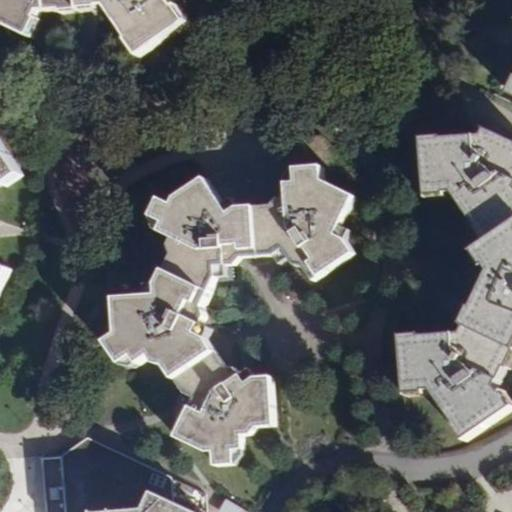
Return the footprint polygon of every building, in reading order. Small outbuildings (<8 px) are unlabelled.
[(78,18),(77,0),(0,0),(0,32),(31,46),(42,21),(78,18)] [(77,0),(78,18),(106,16),(138,66),(193,28),(177,5),(179,0),(77,0)] [(459,201),(488,248),(511,234),(511,138),(485,125),(482,129),(476,139),(422,139),(427,205),(459,201)] [(0,192),(4,195),(21,182),(0,148),(0,192)] [(257,214),(259,261),(270,262),(275,263),(280,270),(291,263),(297,273),(305,272),(315,287),(357,259),(351,249),(354,236),(341,232),(358,201),(326,187),(326,172),(296,174),(286,181),(288,202),(256,208),(257,214)] [(259,261),(257,214),(239,212),(234,202),(222,206),(207,185),(173,205),(171,211),(161,204),(150,222),(155,238),(174,247),(170,250),(173,259),(163,277),(205,296),(211,298),(218,283),(230,283),(230,275),(234,275),(236,270),(244,264),(249,263),(259,261)] [(511,234),(488,248),(472,256),(490,279),(476,309),(473,315),(468,325),(465,333),(469,334),(511,352),(511,234)] [(0,298),(11,276),(0,270),(0,298)] [(205,296),(163,277),(155,293),(158,301),(114,305),(117,340),(104,349),(119,372),(135,376),(152,367),(155,372),(165,373),(174,389),(216,360),(207,342),(205,342),(200,341),(202,331),(185,325),(190,311),(200,311),(205,296)] [(511,371),(511,352),(469,334),(462,342),(401,343),(409,404),(439,406),(465,451),(511,417),(511,407),(501,392),(511,371)] [(225,358),(216,360),(174,389),(182,398),(180,408),(189,410),(182,428),(179,434),(176,442),(209,459),(214,458),(215,474),(235,471),(248,459),(246,443),(253,440),(260,435),(277,434),(274,383),(274,381),(256,379),(251,370),(243,379),(236,369),(229,367),(227,362),(225,358)] [(170,478),(88,438),(61,457),(45,459),(44,462),(47,511),(187,511),(174,504),(170,478)]
